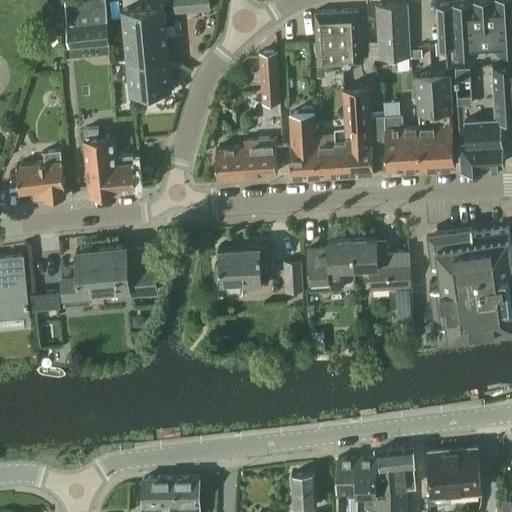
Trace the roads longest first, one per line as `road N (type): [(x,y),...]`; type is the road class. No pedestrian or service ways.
road 1 (tertiary): [(74,495),(119,463),(511,415)]
road 2 (unclassified): [(175,197),(211,206),(511,185)]
road 3 (unclassified): [(0,230),(143,213),(175,197)]
road 4 (residential): [(175,197),(206,76),(239,33)]
